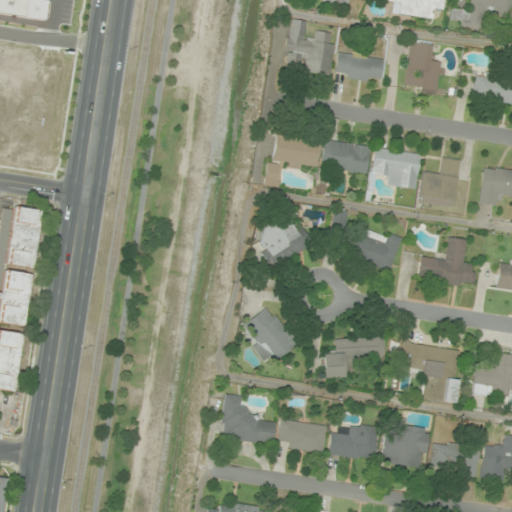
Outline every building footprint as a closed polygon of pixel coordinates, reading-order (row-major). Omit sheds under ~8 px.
[(433,19),(434,12),(442,13),(443,0),(384,0),(384,2),(393,3),(392,14),(433,19)] [(511,0),(469,0),(469,9),(451,7),(449,23),(480,27),(482,14),(510,18),(511,0)] [(328,76),(334,36),(304,32),(306,21),(288,19),(282,63),(303,65),(302,73),(328,76)] [(433,44),(410,41),(403,88),(437,93),(442,62),(430,60),(433,44)] [(380,81),(383,56),(336,51),(333,76),(380,81)] [(511,81),(475,75),(471,98),(511,104),(511,81)] [(313,170),(318,142),(275,135),(270,163),(265,162),(262,185),(276,187),(281,164),(313,170)] [(366,173),(369,146),(323,140),(320,168),(366,173)] [(420,154),(374,147),(370,173),(388,176),(387,186),(414,190),(420,154)] [(459,160),(438,158),(436,173),(422,171),(418,202),(453,207),(459,160)] [(511,197),(511,169),(482,166),(478,203),(497,205),(498,196),(511,197)] [(32,269),(40,210),(13,206),(4,265),(32,269)] [(329,230),(343,232),(347,210),(333,208),(329,230)] [(300,226),(294,230),(288,220),(276,228),(272,222),(254,233),(270,259),(277,254),(283,263),(312,244),(300,226)] [(344,257),(390,271),(400,238),(366,227),(364,234),(352,231),(344,257)] [(466,239),(446,237),(444,260),(419,258),(417,280),(473,286),(475,264),(464,263),(466,239)] [(511,290),(511,259),(498,258),(494,289),(511,290)] [(21,333),(0,330),(0,323),(24,326),(30,273),(0,269),(0,389),(13,391),(21,333)] [(297,346),(269,304),(239,324),(263,361),(270,356),(273,361),(297,346)] [(334,339),(335,353),(322,353),(323,378),(344,377),(343,359),(383,357),(383,337),(334,339)] [(454,403),(457,377),(456,377),(459,348),(397,342),(395,365),(424,368),(421,400),(454,403)] [(509,398),(509,393),(511,393),(511,356),(495,355),(494,369),(473,367),(471,395),(509,398)] [(218,438),(273,444),(276,420),(242,417),(245,396),(223,394),(218,438)] [(326,424),(280,419),(278,439),(287,440),(286,450),(323,454),(326,424)] [(374,460),(378,426),(350,423),(349,434),(330,432),(328,455),(374,460)] [(380,462),(422,468),(428,428),(394,424),(392,433),(385,432),(380,462)] [(502,446),(482,445),(479,479),(503,481),(504,471),(511,471),(511,433),(503,433),(502,446)] [(474,478),(479,449),(432,441),(428,471),(474,478)] [(270,511),(271,509),(220,501),(218,510),(206,508),(205,511),(270,511)]
